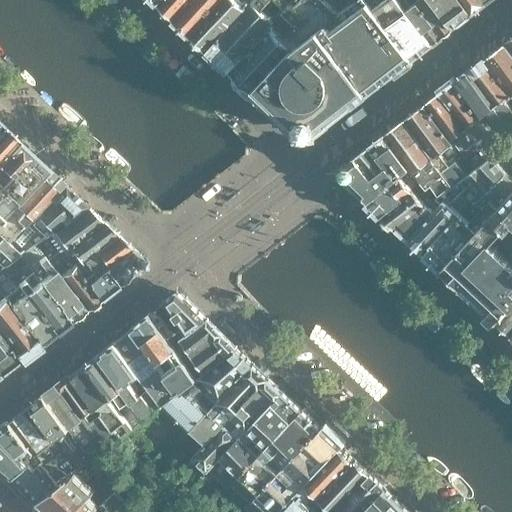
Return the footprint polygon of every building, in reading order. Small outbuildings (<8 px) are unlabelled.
[(160,0),(176,15),(189,0),(160,0)] [(192,30),(220,0),(189,0),(176,15),(192,30)] [(209,46),(251,0),(220,0),(192,30),(192,31),(208,46),(209,46)] [(276,19),(262,6),(267,0),(279,0),(287,7),(293,0),(251,0),(209,46),(230,66),(231,67),(271,24),(276,19)] [(253,88),(296,42),(298,44),(320,27),(338,12),(325,0),(293,0),(287,7),(295,14),(292,17),(299,23),(286,37),(271,24),(231,67),(252,87),(253,88)] [(412,57),(368,0),(354,0),(338,12),(320,27),(368,90),(368,91),(412,57)] [(432,42),(400,0),(368,0),(412,57),(432,42)] [(442,34),(416,0),(400,0),(432,42),(442,34)] [(452,26),(432,0),(416,0),(442,34),(452,26)] [(432,0),(452,26),(472,11),(464,0),(432,0)] [(487,0),(464,0),(472,11),(487,0)] [(368,90),(320,27),(298,44),(296,42),(253,88),(254,89),(254,90),(263,99),(264,99),(265,100),(266,99),(286,119),(286,120),(298,131),(298,130),(299,131),(299,132),(316,131),(316,129),(317,129),(317,130),(319,128),(319,127),(328,121),(330,119),(354,100),(354,101),(355,100),(356,100),(366,92),(366,91),(367,90),(368,90)] [(511,51),(505,42),(485,57),(511,92),(511,51)] [(511,92),(485,57),(470,69),(506,116),(511,123),(511,92)] [(506,116),(470,69),(455,80),(494,131),(496,135),(500,132),(499,129),(496,124),(506,116)] [(494,131),(455,80),(440,92),(481,146),(489,140),(486,137),(494,131)] [(489,156),(481,146),(440,92),(425,103),(471,163),(474,167),(489,156)] [(471,163),(425,103),(405,119),(454,182),(467,173),(464,169),(471,163)] [(454,182),(405,119),(385,134),(410,166),(422,182),(434,197),(454,182)] [(20,197),(47,168),(3,125),(0,128),(0,219),(15,204),(20,197)] [(410,166),(385,134),(342,167),(341,168),(340,169),(340,170),(340,171),(341,172),(341,173),(369,198),(410,166)] [(451,205),(464,192),(475,202),(505,171),(489,156),(474,167),(467,173),(454,182),(434,197),(397,225),(425,252),(462,215),(451,205)] [(383,212),(422,182),(410,166),(369,198),(383,212)] [(5,240),(35,208),(36,209),(62,181),(47,168),(20,197),(27,204),(16,214),(13,211),(17,206),(15,204),(0,219),(0,233),(3,236),(0,238),(0,246),(13,260),(19,255),(20,255),(5,240)] [(441,266),(511,190),(511,177),(505,171),(475,202),(462,215),(425,252),(441,266)] [(20,255),(49,232),(86,204),(62,181),(36,209),(35,208),(5,240),(20,255)] [(397,225),(434,197),(422,182),(383,212),(397,225)] [(511,190),(441,266),(497,319),(511,302),(511,190)] [(61,247),(100,218),(101,218),(86,204),(49,232),(61,247)] [(84,308),(58,275),(54,270),(61,265),(69,260),(72,263),(115,232),(100,218),(61,247),(49,232),(20,255),(19,255),(69,319),(84,308)] [(85,280),(103,266),(130,246),(115,232),(72,263),(85,280)] [(116,283),(139,264),(140,264),(141,256),(140,256),(130,246),(103,266),(116,283)] [(19,255),(13,260),(5,266),(54,331),(69,319),(19,255)] [(98,297),(85,280),(72,263),(69,260),(61,265),(65,270),(58,275),(84,308),(93,301),(98,297)] [(54,331),(5,266),(0,269),(0,290),(39,342),(44,338),(54,331)] [(116,283),(103,266),(85,280),(98,297),(116,283)] [(39,342),(0,290),(0,334),(18,357),(19,358),(39,342)] [(237,347),(182,294),(182,293),(174,293),(165,300),(190,333),(174,345),(197,375),(198,377),(237,347)] [(190,333),(165,300),(150,311),(169,336),(168,337),(174,345),(190,333)] [(511,333),(511,302),(497,319),(511,333)] [(197,375),(174,345),(168,337),(169,336),(150,311),(131,327),(179,390),(197,375)] [(274,328),(281,335),(284,331),(277,325),(274,328)] [(179,390),(131,327),(114,339),(163,403),(179,390)] [(0,371),(18,357),(0,334),(0,371)] [(163,403),(114,339),(98,352),(145,418),(150,414),(163,403)] [(197,393),(204,386),(218,399),(253,362),(237,347),(198,377),(197,375),(179,390),(163,403),(150,414),(158,421),(172,410),(191,428),(214,404),(202,393),(199,394),(197,393)] [(145,418),(98,352),(83,363),(133,427),(145,418)] [(233,413),(268,376),(253,362),(218,399),(214,404),(191,428),(205,442),(223,424),(224,423),(215,415),(225,405),(233,413)] [(133,427),(83,363),(71,373),(115,430),(120,437),(133,427)] [(115,430),(71,373),(58,382),(101,439),(107,446),(112,443),(109,439),(106,437),(115,430)] [(206,470),(283,390),(268,376),(233,413),(239,419),(229,429),(223,424),(205,442),(192,457),(206,470)] [(101,439),(58,382),(44,393),(87,449),(101,439)] [(226,489),(227,487),(302,408),(283,390),(206,470),(226,489)] [(87,449),(44,393),(30,404),(65,450),(79,468),(93,457),(87,449)] [(65,450),(30,404),(11,419),(34,449),(39,455),(46,465),(65,450)] [(286,463),(321,427),(302,408),(227,487),(246,505),(279,471),(286,463)] [(34,449),(11,419),(0,426),(0,430),(22,454),(25,452),(28,454),(34,449)] [(278,511),(341,445),(321,427),(286,463),(299,476),(289,486),(281,478),(283,475),(279,471),(246,505),(245,507),(247,509),(251,505),(255,509),(265,499),(278,511)] [(22,454),(0,430),(0,461),(8,469),(14,475),(39,455),(34,449),(28,454),(25,452),(22,454)] [(320,495),(355,459),(341,445),(278,511),(303,511),(310,506),(302,498),(311,488),(320,495)] [(60,483),(46,465),(39,455),(14,475),(38,499),(60,483)] [(332,511),(370,473),(355,459),(320,495),(328,503),(319,511),(316,511),(310,506),(303,511),(332,511)] [(50,511),(92,511),(115,490),(121,484),(103,465),(86,481),(76,471),(60,483),(38,499),(50,511)] [(361,511),(385,487),(370,473),(332,511),(361,511)] [(411,511),(385,487),(361,511),(411,511)] [(114,511),(126,501),(115,490),(92,511),(114,511)] [(141,511),(128,499),(126,501),(114,511),(141,511)]
